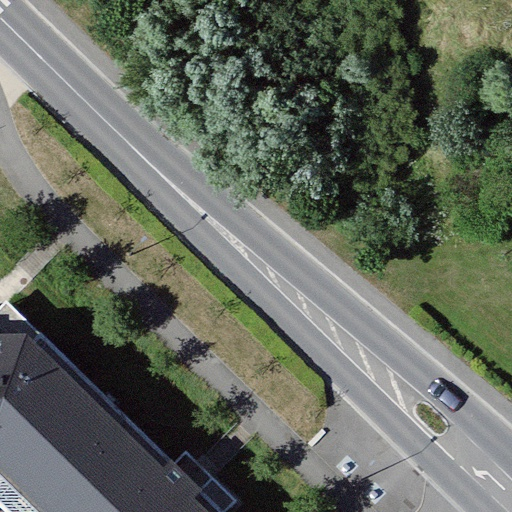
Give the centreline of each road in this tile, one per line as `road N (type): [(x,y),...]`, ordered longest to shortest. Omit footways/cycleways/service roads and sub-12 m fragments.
road 1 (secondary): [(200,211),(234,269),(490,511)]
road 2 (secondary): [(511,451),(268,237),(200,211)]
road 3 (secondary): [(0,16),(200,211)]
